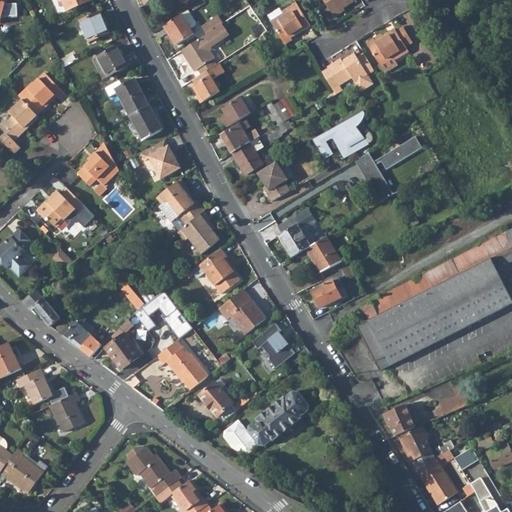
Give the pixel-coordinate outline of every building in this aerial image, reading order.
[(6,0),(0,0),(0,22),(1,16),(15,16),(15,15),(17,15),(17,12),(17,4),(8,4),(5,3),(6,0)] [(61,0),(66,11),(92,0),(61,0)] [(202,0),(191,7),(193,11),(206,2),(204,0),(202,0)] [(323,0),(334,17),(345,10),(344,8),(354,1),(353,0),(323,0)] [(291,37),(310,25),(297,2),(282,11),(284,13),(271,21),(284,43),(292,39),(291,37)] [(187,10),(163,26),(168,33),(170,32),(178,45),(194,34),(191,28),(195,25),(196,23),(187,10)] [(100,13),(80,22),(89,43),(109,34),(100,13)] [(218,16),(202,27),(206,34),(222,24),(223,23),(218,16)] [(202,37),(182,50),(195,71),(198,69),(201,74),(205,71),(214,65),(216,64),(213,59),(215,58),(211,51),(212,46),(229,34),(222,24),(206,34),(202,37)] [(396,30),(406,47),(414,43),(403,26),(396,30)] [(374,38),(367,43),(381,66),(395,57),(396,59),(409,51),(406,47),(396,30),(395,29),(376,40),(374,38)] [(168,33),(176,46),(178,45),(170,32),(168,33)] [(258,37),(274,63),(279,60),(263,34),(258,37)] [(117,47),(97,58),(108,78),(128,67),(117,47)] [(341,59),(328,67),(329,69),(323,73),(335,92),(336,94),(343,90),(340,85),(352,78),(361,92),(374,84),(368,75),(375,71),(364,54),(358,58),(356,54),(346,59),(348,61),(344,64),(343,62),(341,59)] [(381,66),(385,73),(400,65),(396,59),(395,57),(381,66)] [(93,60),(104,80),(108,78),(97,58),(93,60)] [(195,85),(193,86),(203,102),(216,94),(220,91),(213,79),(225,72),(219,62),(216,64),(214,65),(205,71),(201,74),(192,80),(195,85)] [(30,92),(22,100),(36,115),(44,106),(43,106),(54,96),(55,97),(57,99),(64,93),(45,73),(27,89),(30,92)] [(135,80),(115,91),(129,117),(149,106),(135,80)] [(18,96),(22,100),(30,92),(27,89),(26,88),(18,96)] [(43,106),(44,106),(55,97),(54,96),(43,106)] [(242,98),(223,109),(227,117),(223,120),(227,127),(251,113),(242,98)] [(281,102),(291,117),(297,113),(287,98),(281,102)] [(12,116),(0,128),(5,133),(0,137),(0,139),(14,154),(20,148),(14,141),(26,130),(24,128),(31,122),(37,116),(36,115),(22,100),(9,112),(12,116)] [(272,101),(266,105),(278,126),(284,122),(283,122),(274,106),(272,101)] [(274,106),(283,122),(291,117),(281,102),(274,106)] [(149,106),(129,117),(142,141),(160,131),(155,121),(156,120),(149,106)] [(313,139),(324,158),(332,153),(325,141),(333,137),(335,137),(339,145),(340,144),(342,147),(340,148),(345,157),(369,143),(368,142),(361,134),(355,126),(358,124),(360,121),(362,117),(363,115),(364,113),(363,111),(350,117),(313,139)] [(278,126),(282,133),(293,127),(289,119),(284,122),(278,126)] [(246,122),(221,137),(225,143),(226,142),(233,153),(250,143),(258,138),(260,137),(256,131),(246,136),(243,132),(250,128),(246,122)] [(278,126),(258,138),(261,143),(269,138),(272,142),(283,136),(282,133),(278,126)] [(505,145),(511,141),(511,136),(510,132),(501,136),(505,145)] [(250,143),(256,152),(264,147),(261,143),(258,138),(250,143)] [(359,171),(361,170),(381,203),(392,196),(374,166),(380,163),(385,171),(421,149),(414,138),(372,162),(367,153),(353,162),(359,171)] [(150,159),(161,180),(180,169),(165,141),(140,155),(144,162),(150,159)] [(250,143),(233,153),(237,159),(241,167),(246,175),(263,165),(256,152),(250,143)] [(105,144),(88,160),(89,162),(77,174),(89,187),(96,180),(100,184),(102,186),(119,170),(117,167),(105,144)] [(277,161),(258,173),(266,186),(269,190),(266,191),(272,201),(291,189),(285,181),(288,179),(277,161)] [(361,170),(359,171),(379,204),(381,203),(361,170)] [(180,179),(157,197),(163,206),(160,208),(172,223),(180,216),(187,225),(205,212),(205,211),(198,201),(197,202),(188,191),(189,190),(180,179)] [(93,191),(99,196),(106,190),(102,186),(100,184),(93,191)] [(47,202),(37,212),(47,222),(49,221),(55,226),(63,219),(65,221),(74,212),(81,219),(89,211),(67,189),(61,195),(58,192),(47,203),(47,202)] [(403,205),(407,212),(413,210),(409,202),(403,205)] [(279,236),(292,258),(307,249),(311,246),(300,229),(298,224),(313,215),(309,208),(278,227),(282,234),(279,236)] [(407,212),(406,213),(412,227),(420,223),(413,210),(407,212)] [(180,232),(179,232),(186,241),(190,238),(202,254),(221,240),(214,232),(208,224),(210,222),(211,221),(205,212),(187,225),(180,232)] [(298,224),(300,229),(306,225),(316,219),(313,215),(298,224)] [(172,223),(180,232),(187,225),(180,216),(172,223)] [(55,226),(57,229),(65,221),(63,219),(55,226)] [(208,224),(214,232),(216,230),(210,222),(208,224)] [(300,229),(311,246),(317,243),(306,225),(300,229)] [(369,320),(511,247),(511,229),(380,297),(372,303),(372,302),(362,307),(369,320)] [(18,230),(2,245),(4,246),(0,249),(0,256),(2,258),(0,259),(0,262),(6,269),(8,267),(19,277),(30,266),(20,255),(32,244),(18,230)] [(105,239),(109,243),(114,240),(110,235),(105,239)] [(311,246),(307,249),(321,273),(342,262),(328,236),(317,243),(311,246)] [(511,247),(369,320),(357,326),(380,371),(511,303),(511,298),(503,281),(496,268),(511,260),(511,247)] [(221,249),(187,275),(189,278),(195,274),(198,279),(206,273),(221,294),(241,280),(235,272),(230,266),(232,264),(221,249)] [(61,250),(52,259),(62,270),(72,262),(61,250)] [(352,266),(343,270),(345,275),(351,287),(360,283),(352,266)] [(511,277),(503,281),(511,298),(511,277)] [(339,278),(313,291),(321,308),(342,297),(344,296),(340,288),(343,287),(339,278)] [(120,288),(139,311),(145,305),(139,298),(127,283),(120,288)] [(244,289),(219,309),(228,320),(232,317),(246,335),(267,319),(244,289)] [(37,290),(21,302),(31,310),(35,308),(51,327),(61,318),(37,290)] [(139,298),(145,305),(157,297),(150,290),(139,298)] [(139,311),(135,314),(149,331),(157,326),(150,316),(160,309),(166,317),(165,319),(180,339),(193,329),(187,321),(184,323),(180,317),(183,315),(164,291),(157,297),(145,305),(139,311)] [(64,322),(55,329),(64,336),(79,319),(75,315),(66,323),(64,322)] [(79,319),(64,336),(92,357),(102,345),(80,324),(86,319),(82,315),(79,319)] [(121,327),(126,333),(134,325),(129,320),(121,327)] [(276,323),(253,342),(259,350),(263,347),(270,357),(270,360),(277,369),(296,354),(280,333),(282,331),(276,323)] [(115,341),(106,348),(122,370),(142,355),(141,354),(135,346),(126,333),(121,327),(112,336),(112,337),(115,341)] [(178,341),(158,356),(164,364),(167,362),(181,378),(182,377),(192,389),(210,376),(191,353),(190,354),(185,347),(184,348),(178,341)] [(0,375),(2,379),(22,369),(15,354),(13,355),(7,343),(0,346),(0,375)] [(135,346),(141,354),(144,352),(138,344),(135,346)] [(218,361),(223,366),(231,359),(227,354),(218,361)] [(36,371),(40,378),(44,376),(45,375),(41,368),(36,371)] [(21,387),(26,384),(36,404),(54,396),(44,376),(40,378),(36,371),(17,380),(21,387)] [(44,376),(54,396),(56,395),(47,375),(45,375),(44,376)] [(216,382),(199,395),(218,417),(219,416),(224,422),(243,407),(239,402),(234,406),(232,405),(234,403),(227,396),(231,393),(225,386),(222,389),(216,382)] [(248,396),(251,400),(258,395),(255,391),(248,396)] [(285,396),(256,419),(257,420),(250,426),(249,433),(259,445),(265,446),(272,440),(273,441),(283,434),(295,424),(303,418),(301,416),(309,411),(310,405),(299,392),(294,391),(286,397),(285,396)] [(76,402),(80,400),(77,393),(51,405),(59,424),(60,423),(64,432),(85,423),(76,402)] [(460,396),(465,407),(469,405),(464,394),(460,396)] [(460,396),(440,404),(443,410),(445,415),(465,407),(460,396)] [(239,402),(243,407),(248,402),(245,398),(244,397),(239,402)] [(406,404),(411,416),(415,414),(410,402),(406,404)] [(406,404),(384,413),(388,423),(390,422),(396,436),(416,427),(411,416),(406,404)] [(436,412),(439,418),(445,415),(443,410),(436,412)] [(259,445),(249,433),(239,420),(225,432),(224,437),(232,448),(243,454),(248,455),(259,445)] [(283,434),(286,436),(297,427),(295,424),(283,434)] [(503,426),(506,433),(511,431),(508,424),(503,426)] [(423,427),(400,438),(416,471),(435,459),(426,439),(428,438),(423,427)] [(499,428),(493,432),(496,437),(503,434),(499,428)] [(490,434),(472,442),(476,452),(495,444),(490,434)] [(446,445),(440,448),(443,454),(450,450),(455,448),(451,440),(445,444),(446,445)] [(511,454),(508,444),(488,453),(494,468),(511,460),(511,454)] [(0,473),(3,470),(14,455),(6,449),(0,445),(0,473)] [(179,479),(182,477),(176,469),(171,473),(160,458),(157,460),(154,456),(148,447),(145,448),(144,446),(137,447),(140,452),(131,459),(127,462),(137,475),(140,473),(157,495),(179,479)] [(140,452),(137,447),(127,454),(131,459),(140,452)] [(16,451),(44,472),(49,466),(40,460),(38,463),(18,449),(16,451)] [(446,458),(448,462),(455,458),(450,450),(443,454),(446,458)] [(9,474),(7,477),(29,493),(44,472),(16,451),(14,455),(3,470),(9,474)] [(435,459),(438,463),(446,458),(443,454),(435,459)] [(435,459),(416,471),(431,493),(433,491),(441,503),(457,493),(438,463),(435,459)] [(510,511),(507,506),(501,510),(483,479),(480,478),(471,484),(476,492),(485,511),(510,511)] [(184,511),(197,511),(207,505),(208,504),(204,497),(203,498),(196,489),(198,488),(191,479),(183,485),(179,479),(157,495),(156,496),(161,503),(172,495),(184,511)] [(431,493),(439,505),(441,503),(433,491),(431,493)] [(467,511),(461,502),(446,511),(467,511)] [(121,511),(133,511),(138,509),(130,503),(120,510),(121,511)] [(220,505),(225,511),(228,511),(222,503),(220,505)]
